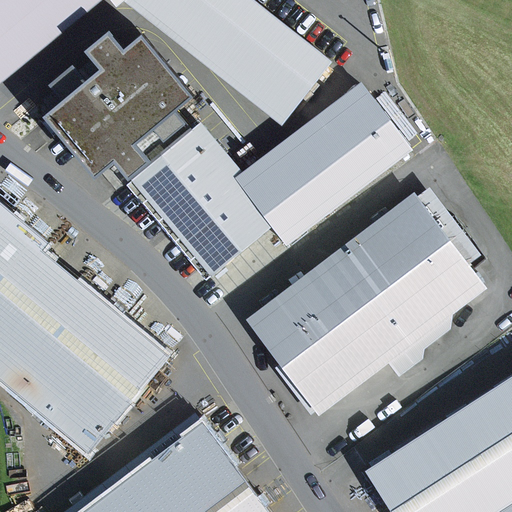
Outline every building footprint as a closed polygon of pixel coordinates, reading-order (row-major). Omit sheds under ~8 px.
[(0,0),(0,92),(117,0),(0,0)] [(139,43),(39,123),(89,184),(109,168),(121,182),(140,167),(127,152),(188,103),(139,43)] [(293,249),(424,148),(371,80),(250,172),(207,116),(140,167),(131,174),(213,280),(279,230),(293,249)] [(433,193),(259,319),(329,415),(503,290),(433,193)] [(189,357),(0,205),(0,367),(109,455),(189,357)] [(511,511),(511,382),(372,472),(397,511),(511,511)] [(66,511),(84,511),(205,423),(199,414),(66,511)] [(286,511),(216,418),(88,511),(286,511)]
